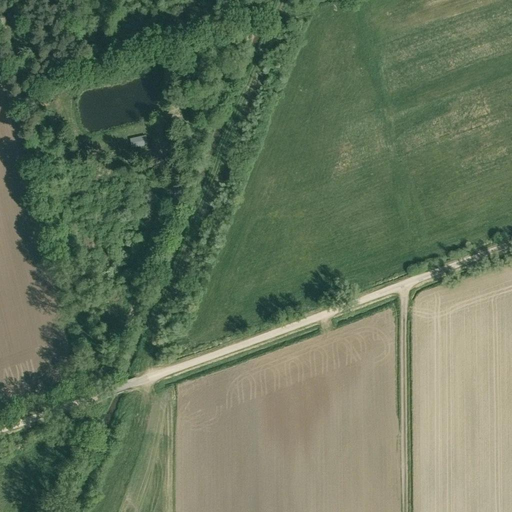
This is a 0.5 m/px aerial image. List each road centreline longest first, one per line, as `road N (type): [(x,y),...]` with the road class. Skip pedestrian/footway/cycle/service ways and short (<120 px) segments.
road 1 (track): [(0,428),(511,245)]
road 2 (track): [(95,397),(176,202),(173,168)]
road 3 (track): [(404,285),(405,511)]
